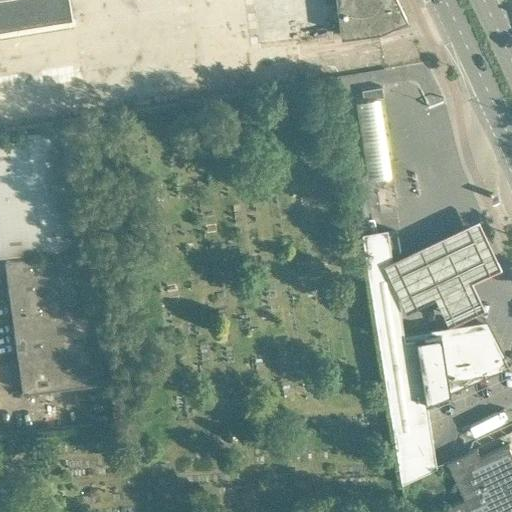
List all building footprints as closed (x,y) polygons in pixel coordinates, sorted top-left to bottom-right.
[(0,0),(0,31),(73,20),(69,0),(0,0)] [(335,0),(340,33),(379,28),(379,29),(405,17),(405,16),(397,0),(335,0)] [(383,96),(382,86),(362,89),(363,99),(383,96)] [(380,101),(357,104),(368,182),(391,178),(380,101)] [(69,127),(0,136),(0,253),(84,242),(69,127)] [(396,230),(387,231),(388,236),(391,253),(399,252),(396,230)] [(426,400),(451,389),(463,384),(492,372),(507,365),(486,325),(404,338),(391,253),(388,236),(363,240),(401,483),(436,466),(430,424),(426,404),(426,400)] [(13,324),(93,314),(84,247),(4,258),(13,324)] [(22,391),(53,387),(101,380),(93,314),(13,324),(22,391)] [(46,411),(41,417),(42,427),(54,426),(54,423),(53,410),(46,411)] [(476,446),(445,461),(446,462),(447,461),(464,497),(435,511),(436,511),(437,511),(436,511),(511,511),(511,453),(508,445),(509,444),(508,443),(480,456),(476,448),(477,447),(476,446)] [(437,468),(422,476),(428,488),(443,481),(437,468)]
